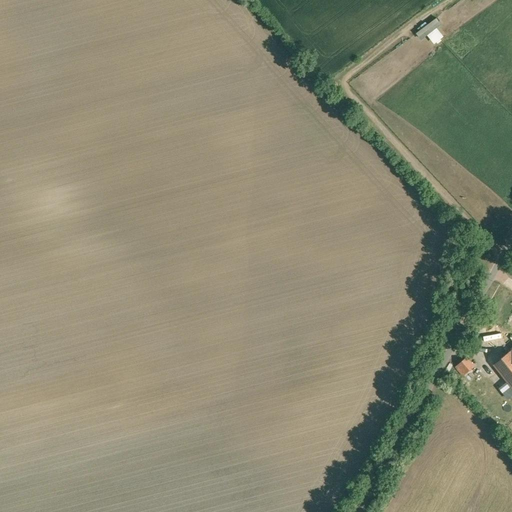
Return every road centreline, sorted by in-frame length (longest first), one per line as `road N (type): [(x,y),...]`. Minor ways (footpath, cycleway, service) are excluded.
road 1 (track): [(447,0),(341,82),(503,255)]
road 2 (unclassified): [(511,240),(358,511)]
